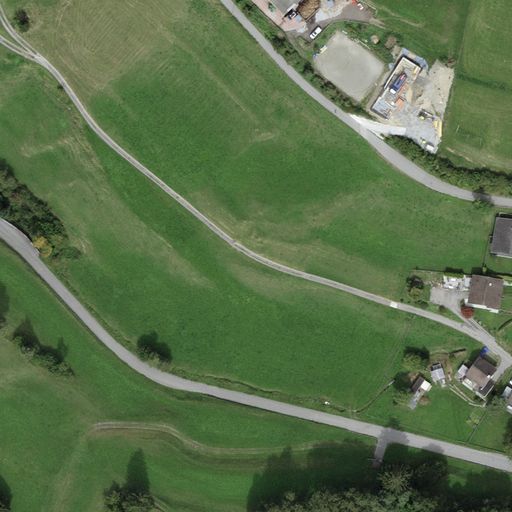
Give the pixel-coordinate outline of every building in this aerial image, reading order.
[(301,0),(268,0),(284,16),(301,0)] [(511,219),(496,217),(491,252),(511,255),(511,219)] [(460,291),(462,277),(444,275),(443,288),(460,291)] [(504,280),(472,275),(471,278),(466,277),(463,290),(469,291),(467,304),(499,309),(504,280)] [(497,370),(480,357),(465,376),(483,389),(497,370)] [(434,370),(430,371),(433,382),(445,378),(441,364),(433,366),(434,370)] [(425,380),(420,377),(402,403),(407,406),(425,380)] [(384,462),(373,459),(371,469),(382,472),(384,462)]
